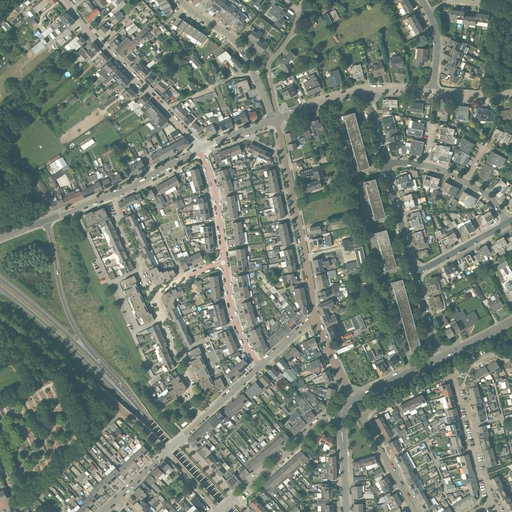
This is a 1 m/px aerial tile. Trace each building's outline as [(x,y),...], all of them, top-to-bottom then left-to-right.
[(44,11),(53,5),(57,1),(56,0),(42,0),(32,8),(30,10),(34,15),(42,9),(44,11)] [(90,3),(90,2),(87,0),(85,0),(83,2),(90,13),(94,10),(90,3)] [(106,5),(105,4),(101,0),(94,0),(102,9),(106,5)] [(206,8),(208,10),(211,6),(215,0),(209,0),(206,3),(208,5),(206,8)] [(210,10),(212,12),(222,0),(215,0),(211,6),(213,7),(210,10)] [(217,10),(219,12),(227,2),(224,0),(222,0),(212,12),(215,14),(217,10)] [(402,8),(410,4),(407,0),(404,0),(399,3),(402,8)] [(101,36),(104,34),(110,29),(113,26),(113,27),(119,21),(119,22),(125,17),(119,10),(126,4),(123,1),(122,2),(115,7),(110,11),(116,18),(111,22),(112,23),(106,28),(104,25),(96,31),(101,36)] [(162,10),(170,6),(168,1),(167,2),(160,5),(162,10)] [(220,18),(221,17),(229,7),(230,6),(231,4),(227,1),(227,2),(219,12),(221,13),(218,17),(220,18)] [(402,8),(405,14),(413,10),(410,4),(402,8)] [(278,30),(284,21),(281,18),(285,13),(273,5),(268,12),(278,19),(273,26),(278,30)] [(162,10),(165,16),(173,12),(170,6),(162,10)] [(226,16),(227,17),(234,9),(230,6),(229,7),(221,17),(223,19),(226,16)] [(85,19),(88,23),(100,12),(96,8),(85,19)] [(227,22),(228,24),(238,13),(234,9),(227,17),(229,19),(227,22)] [(328,25),(339,19),(335,10),(323,16),(328,25)] [(51,33),(57,28),(71,17),(66,12),(59,18),(59,19),(41,34),(44,38),(51,33)] [(233,22),(235,24),(241,16),(238,13),(228,24),(231,25),(233,22)] [(24,23),(27,25),(36,18),(37,17),(35,15),(24,23)] [(409,24),(417,20),(413,15),(406,19),(409,24)] [(241,30),(246,24),(243,22),(246,19),(241,16),(235,24),(237,25),(234,28),(236,30),(238,28),(241,30)] [(462,24),(469,25),(470,17),(464,16),(463,20),(462,24)] [(67,28),(68,28),(75,22),(71,17),(57,28),(51,33),(55,38),(67,28)] [(173,25),(178,28),(183,21),(178,17),(173,25)] [(36,18),(27,25),(29,28),(30,27),(31,29),(37,24),(39,22),(36,18)] [(182,33),(187,36),(187,34),(192,27),(190,25),(191,25),(193,22),(190,20),(187,24),(188,24),(183,31),(182,31),(182,33)] [(412,30),(420,26),(417,20),(409,24),(412,30)] [(178,28),(182,31),(183,31),(188,24),(187,24),(183,21),(178,28)] [(1,27),(6,32),(11,27),(6,22),(1,27)] [(138,29),(136,27),(133,23),(129,26),(131,29),(127,32),(130,36),(138,29)] [(157,36),(161,32),(157,28),(153,32),(149,28),(148,26),(145,28),(138,34),(139,35),(143,39),(145,37),(147,39),(148,37),(150,39),(155,35),(157,36)] [(412,30),(415,35),(423,31),(420,26),(412,30)] [(187,34),(188,34),(192,37),(197,30),(192,27),(187,34)] [(109,45),(114,50),(121,43),(126,37),(126,32),(123,28),(118,33),(121,36),(122,34),(123,35),(118,41),(116,39),(109,45)] [(196,42),(201,45),(207,37),(204,35),(205,34),(207,32),(204,30),(202,33),(197,30),(192,37),(197,41),(196,42)] [(254,43),(254,44),(255,45),(258,40),(258,41),(263,34),(259,31),(257,33),(252,30),(247,38),(254,43)] [(132,34),(128,38),(115,51),(118,54),(131,41),(135,38),(132,34)] [(132,42),(136,46),(143,39),(139,35),(132,41),(132,42)] [(79,45),(80,46),(85,42),(81,37),(79,39),(77,36),(67,45),(72,51),(79,45)] [(458,52),(463,54),(459,52),(462,44),(450,39),(449,43),(452,45),(453,44),(454,45),(453,49),(452,49),(459,52),(458,52)] [(262,43),(258,41),(258,40),(255,45),(253,48),(261,54),(268,44),(264,41),(262,43)] [(45,47),(40,41),(31,49),(35,54),(45,47)] [(136,46),(132,42),(126,48),(130,52),(136,46)] [(88,61),(91,58),(100,51),(93,43),(89,47),(91,49),(86,53),(82,48),(79,51),(88,62),(88,61)] [(452,52),(454,53),(452,58),(460,61),(463,54),(458,52),(459,52),(452,49),(453,49),(450,48),(448,52),(452,53),(452,52)] [(416,60),(415,60),(415,66),(421,66),(422,61),(426,62),(427,50),(417,49),(416,60)] [(100,61),(96,65),(99,69),(109,60),(100,51),(91,58),(88,61),(92,66),(94,63),(93,61),(98,56),(100,58),(99,59),(100,61)] [(226,59),(227,61),(231,57),(226,51),(216,57),(220,63),(226,59)] [(285,74),(292,70),(290,65),(289,66),(289,64),(292,61),(296,57),(290,52),(288,53),(279,63),(285,74)] [(141,59),(137,55),(136,57),(132,53),(124,60),(129,65),(132,62),(135,64),(140,59),(141,59)] [(181,63),(187,57),(184,54),(178,59),(181,63)] [(187,64),(191,60),(199,69),(203,65),(195,57),(193,54),(190,56),(184,61),(187,64)] [(401,55),(390,57),(392,69),(403,67),(401,55)] [(452,66),(458,69),(460,70),(460,69),(463,62),(460,61),(452,58),(449,56),(448,60),(451,62),(452,61),(454,62),(452,66)] [(231,57),(227,61),(228,61),(231,65),(232,64),(238,70),(242,67),(237,62),(232,57),(231,58),(231,57)] [(147,65),(138,74),(143,79),(150,72),(147,70),(155,63),(153,60),(149,63),(147,65)] [(98,73),(100,76),(102,75),(106,71),(113,64),(110,61),(106,65),(98,73)] [(140,62),(133,69),(138,74),(147,65),(145,63),(143,65),(140,62)] [(377,64),(370,65),(373,73),(375,73),(376,76),(384,74),(381,62),(377,63),(377,64)] [(102,75),(106,79),(110,76),(117,69),(113,64),(106,71),(102,75)] [(349,69),(350,76),(350,77),(351,77),(351,80),(359,78),(360,80),(364,79),(363,74),(367,72),(365,64),(356,67),(356,65),(352,66),(352,68),(349,69)] [(458,69),(452,66),(449,65),(447,69),(451,70),(451,69),(453,70),(451,75),(452,75),(451,78),(453,79),(457,81),(458,81),(459,78),(457,77),(460,70),(460,69),(460,70),(458,69)] [(121,79),(124,76),(117,69),(110,76),(106,79),(103,82),(105,85),(113,78),(116,82),(120,78),(121,79)] [(330,76),(327,77),(330,87),(336,85),(342,83),(337,70),(329,72),(330,76)] [(149,75),(144,80),(149,85),(155,80),(153,79),(157,75),(153,71),(149,75)] [(304,83),(303,83),(308,94),(317,90),(317,91),(321,90),(316,78),(315,78),(314,74),(302,80),(304,83)] [(116,82),(123,89),(130,82),(124,76),(121,79),(120,78),(116,82)] [(166,82),(162,79),(156,87),(163,92),(169,84),(166,82)] [(172,87),(175,84),(171,79),(166,82),(169,84),(172,87)] [(247,79),(235,83),(239,94),(236,95),(238,103),(247,100),(245,93),(250,91),(247,79)] [(286,88),(291,97),(297,94),(292,85),(286,88)] [(126,101),(129,100),(133,96),(134,97),(136,95),(132,91),(133,91),(133,90),(132,91),(129,88),(127,91),(126,90),(121,94),(126,101)] [(285,100),(291,97),(286,88),(280,91),(281,93),(281,94),(285,100)] [(170,98),(169,96),(165,92),(160,97),(165,103),(170,98)] [(114,95),(102,104),(105,108),(117,99),(114,95)] [(140,106),(141,107),(148,100),(144,96),(136,104),(134,100),(129,103),(131,106),(132,105),(136,109),(140,106)] [(76,97),(66,105),(69,108),(78,100),(76,97)] [(177,114),(183,109),(186,107),(187,107),(192,102),(190,99),(186,101),(187,101),(181,107),(178,105),(176,107),(175,107),(175,108),(173,110),(177,114)] [(388,107),(398,107),(398,100),(383,100),(383,105),(383,110),(388,110),(388,107)] [(144,114),(144,113),(145,112),(152,105),(149,101),(140,109),(144,114)] [(246,110),(248,115),(250,120),(257,117),(255,111),(251,113),(248,106),(250,105),(249,102),(244,104),(246,110)] [(424,104),(410,102),(409,112),(414,112),(414,110),(423,111),(423,108),(424,108),(424,107),(423,107),(424,104)] [(155,121),(162,115),(152,105),(145,112),(146,113),(145,114),(148,117),(151,115),(153,118),(154,120),(154,119),(154,120),(155,121)] [(447,121),(448,106),(449,106),(438,105),(437,112),(441,112),(440,121),(442,121),(442,123),(446,123),(446,121),(447,121)] [(469,113),(469,112),(469,107),(457,106),(457,107),(458,107),(457,115),(457,118),(463,119),(463,121),(468,121),(469,113)] [(184,117),(185,116),(187,114),(188,114),(189,113),(190,111),(187,107),(186,107),(183,109),(177,114),(182,119),(184,117)] [(501,120),(511,118),(511,107),(511,109),(502,111),(503,112),(500,113),(501,120)] [(486,121),(492,122),(493,110),(487,110),(487,109),(487,110),(483,110),(483,109),(477,108),(476,115),(486,116),(486,121)] [(189,113),(190,115),(183,121),(188,126),(196,118),(192,114),(194,111),(192,109),(190,111),(189,113)] [(239,113),(243,123),(248,121),(246,116),(248,115),(246,110),(239,113)] [(220,129),(221,128),(222,131),(227,129),(224,121),(222,116),(215,118),(212,112),(208,114),(209,118),(211,117),(212,121),(213,124),(216,123),(217,124),(218,123),(220,129)] [(237,125),(243,123),(239,113),(233,115),(237,125)] [(343,116),(348,134),(359,131),(354,113),(342,116),(343,116)] [(384,119),(382,120),(384,126),(392,124),(395,123),(393,117),(392,117),(392,115),(390,115),(388,114),(383,115),(384,119)] [(157,132),(158,133),(168,126),(170,124),(170,123),(169,124),(167,121),(162,115),(155,121),(154,120),(150,122),(155,128),(150,132),(152,135),(157,132)] [(225,120),(228,128),(233,127),(232,124),(233,124),(230,118),(225,120)] [(324,131),(322,126),(321,122),(318,122),(317,120),(310,122),(312,128),(311,129),(314,137),(315,137),(315,139),(322,137),(322,135),(321,132),(324,131)] [(410,120),(408,128),(411,128),(423,131),(425,124),(420,123),(421,121),(419,120),(418,122),(410,120)] [(195,133),(196,131),(201,126),(197,121),(195,122),(189,127),(195,133)] [(389,135),(398,132),(397,129),(394,130),(392,124),(384,126),(386,132),(389,132),(389,135)] [(209,136),(216,133),(213,125),(206,127),(209,136)] [(482,133),(483,129),(476,129),(476,125),(472,125),(472,132),(472,134),(482,138),(482,133)] [(454,137),(455,129),(449,128),(449,127),(447,127),(447,128),(442,127),(441,134),(454,137)] [(416,138),(418,138),(418,137),(422,138),(423,131),(411,128),(410,131),(408,130),(407,135),(416,137),(416,138)] [(507,144),(509,141),(511,142),(511,136),(511,137),(511,136),(511,135),(505,132),(505,133),(496,128),(491,138),(494,140),(496,137),(500,139),(500,140),(501,139),(508,143),(507,144)] [(353,152),(364,150),(359,131),(348,134),(353,152)] [(287,143),(295,140),(293,132),(285,134),(287,143)] [(390,137),(392,144),(400,142),(401,142),(399,135),(398,135),(398,134),(398,132),(389,135),(390,137)] [(177,142),(181,150),(189,145),(189,144),(180,133),(172,138),(173,141),(175,140),(176,142),(176,143),(177,142)] [(439,141),(454,144),(455,137),(454,137),(441,134),(439,141)] [(92,138),(80,146),(83,150),(95,142),(92,138)] [(459,142),(464,145),(461,151),(462,151),(468,155),(474,144),(462,138),(459,142)] [(287,143),(289,150),(297,149),(296,146),(300,145),(298,139),(295,140),(287,143)] [(405,146),(422,149),(424,143),(412,140),(411,143),(406,142),(406,145),(405,145),(405,146)] [(176,142),(170,145),(174,153),(181,150),(177,142),(176,143),(176,142)] [(406,154),(405,150),(405,146),(405,145),(401,145),(400,142),(392,144),(389,144),(391,151),(399,149),(402,148),(402,154),(406,154)] [(247,152),(252,154),(256,147),(251,144),(250,146),(247,145),(244,150),(247,151),(247,152)] [(163,149),(167,157),(174,153),(170,145),(163,149)] [(242,153),(245,152),(243,146),(240,147),(239,145),(233,147),(236,155),(242,153)] [(434,152),(448,155),(450,148),(443,146),(443,147),(436,145),(434,152)] [(422,149),(405,146),(405,150),(410,150),(409,154),(421,156),(422,149)] [(228,149),(231,157),(236,155),(233,147),(228,149)] [(261,149),(256,147),(252,154),(257,157),(261,149)] [(160,161),(167,157),(163,149),(156,152),(160,161)] [(229,158),(231,157),(228,149),(223,151),(226,159),(229,158)] [(261,149),(257,157),(262,159),(266,152),(261,149)] [(358,170),(357,171),(369,168),(364,150),(353,152),(358,170)] [(222,163),(221,161),(226,159),(223,151),(218,153),(218,154),(214,155),(218,164),(222,163)] [(468,155),(462,151),(456,162),(464,166),(470,156),(468,155)] [(154,164),(160,161),(156,152),(150,156),(154,164)] [(267,161),(266,163),(269,165),(272,159),(269,158),(271,154),(266,152),(262,159),(267,161)] [(448,155),(434,152),(433,159),(447,162),(448,155)] [(485,164),(492,168),(492,167),(493,168),(495,165),(499,167),(501,164),(503,165),(506,159),(499,155),(497,154),(496,154),(492,152),(485,164)] [(138,158),(136,154),(131,156),(140,172),(145,169),(141,160),(138,162),(136,159),(138,158)] [(129,166),(133,175),(140,172),(131,156),(130,157),(130,158),(126,161),(129,166)] [(54,174),(57,172),(59,170),(54,162),(45,168),(50,176),(51,175),(54,174)] [(492,168),(485,164),(484,163),(482,167),(483,168),(482,170),(478,176),(485,179),(487,175),(489,177),(494,169),(493,168),(492,167),(492,168)] [(62,168),(65,174),(71,171),(68,165),(62,168)] [(323,177),(325,177),(321,165),(320,165),(317,167),(312,168),(314,175),(316,181),(324,178),(323,177)] [(234,172),(235,172),(234,172),(234,169),(231,170),(231,167),(218,171),(220,177),(228,174),(234,172)] [(301,180),(314,175),(312,168),(298,173),(301,180)] [(112,170),(107,173),(113,185),(122,181),(119,174),(114,176),(112,170)] [(222,182),(230,180),(229,176),(237,174),(236,172),(234,172),(235,172),(234,172),(228,174),(220,177),(222,182)] [(412,181),(410,174),(408,175),(407,172),(400,174),(401,177),(398,178),(400,184),(403,183),(408,181),(411,181),(412,181)] [(96,176),(99,182),(103,190),(112,186),(107,174),(103,176),(102,173),(96,176)] [(92,185),(96,193),(103,190),(99,182),(96,176),(96,174),(89,177),(92,185)] [(47,178),(50,185),(55,182),(54,181),(51,175),(50,176),(47,178)] [(429,189),(429,187),(432,177),(426,175),(425,178),(420,176),(420,177),(422,185),(423,188),(429,189)] [(174,187),(179,184),(175,176),(170,179),(174,187)] [(312,182),(315,190),(322,187),(324,186),(323,183),(326,182),(325,177),(323,177),(324,178),(316,181),(312,182)] [(432,177),(429,187),(437,190),(440,179),(432,177)] [(49,200),(45,193),(47,191),(40,178),(35,181),(37,185),(33,187),(39,196),(41,198),(44,203),(49,200)] [(169,189),(174,187),(170,179),(165,182),(169,189)] [(223,187),(231,185),(236,183),(242,181),(241,179),(231,182),(230,180),(222,182),(223,187)] [(364,182),(369,201),(380,198),(375,179),(363,182),(363,183),(364,182)] [(509,188),(501,180),(494,188),(497,190),(498,189),(504,195),(503,194),(509,188)] [(404,189),(405,192),(413,190),(411,181),(408,181),(403,183),(404,189)] [(165,192),(169,189),(165,182),(161,184),(165,192)] [(306,193),(315,190),(312,182),(303,185),(306,193)] [(441,190),(445,191),(445,190),(449,192),(452,186),(445,182),(441,190)] [(225,193),(238,189),(236,183),(231,185),(223,187),(225,193)] [(160,195),(165,192),(161,184),(156,187),(160,195)] [(86,188),(90,196),(96,193),(92,185),(86,188)] [(452,195),(455,197),(459,189),(452,186),(449,192),(448,193),(447,196),(450,198),(450,197),(451,197),(452,195)] [(79,191),(80,192),(83,199),(90,196),(86,188),(80,191),(79,191)] [(73,192),(76,201),(83,199),(80,192),(79,191),(80,191),(79,189),(74,191),(73,192)] [(149,200),(155,197),(151,190),(145,193),(149,200)] [(414,193),(414,191),(413,190),(405,192),(406,195),(403,196),(405,203),(413,200),(412,194),(414,193)] [(59,208),(65,206),(62,198),(62,197),(59,191),(57,192),(58,195),(59,199),(56,200),(56,201),(57,201),(59,208)] [(459,200),(466,204),(470,196),(464,192),(459,200)] [(65,206),(73,203),(69,193),(68,193),(69,196),(62,198),(65,206)] [(139,202),(142,201),(139,193),(134,196),(137,203),(137,204),(139,203),(140,203),(139,202)] [(137,203),(134,196),(133,195),(128,197),(131,204),(134,203),(134,204),(137,203)] [(162,205),(161,202),(158,197),(158,196),(155,198),(155,199),(155,200),(160,209),(163,207),(162,205)] [(466,204),(472,208),(477,200),(470,196),(466,204)] [(49,200),(53,210),(59,208),(57,201),(56,201),(56,200),(55,197),(49,200)] [(129,207),(128,206),(131,204),(128,197),(122,200),(123,201),(126,208),(127,208),(129,207)] [(198,204),(207,203),(206,197),(197,199),(198,202),(190,203),(190,206),(193,206),(194,205),(198,204)] [(373,220),(385,217),(380,198),(369,201),(374,220),(373,220)] [(410,208),(410,211),(421,208),(421,205),(415,206),(413,200),(405,203),(407,209),(410,208)] [(456,200),(452,206),(449,212),(460,213),(461,211),(455,208),(459,202),(456,200)] [(124,209),(125,210),(127,209),(127,208),(126,208),(123,201),(118,203),(121,210),(124,209)] [(275,214),(283,212),(282,206),(274,208),(271,209),(272,212),(265,213),(265,216),(267,215),(269,215),(275,213),(275,214)] [(100,222),(101,222),(108,218),(103,208),(92,213),(92,211),(83,215),(88,226),(96,222),(96,221),(98,220),(100,222)] [(418,219),(421,218),(420,212),(422,211),(421,208),(410,211),(411,214),(413,220),(418,219)] [(483,215),(488,223),(495,220),(490,211),(483,215)] [(128,223),(135,220),(134,217),(135,217),(134,214),(130,216),(125,218),(128,223)] [(481,227),(488,223),(483,215),(477,219),(481,227)] [(100,225),(101,228),(112,223),(109,218),(108,218),(101,222),(102,224),(100,225)] [(414,227),(415,229),(424,227),(423,224),(421,218),(418,219),(413,220),(410,221),(412,227),(414,227)] [(131,228),(139,225),(139,224),(138,222),(137,223),(135,220),(128,223),(130,229),(131,228)] [(473,226),(471,222),(465,225),(470,233),(476,230),(473,226)] [(106,232),(114,228),(112,223),(101,228),(100,228),(103,233),(106,232)] [(139,224),(139,225),(131,228),(134,233),(141,230),(140,227),(141,226),(140,224),(139,224)] [(321,232),(321,231),(320,226),(320,225),(319,226),(309,228),(311,234),(320,232),(321,232)] [(463,235),(464,237),(470,233),(465,225),(458,229),(462,235),(463,235)] [(415,240),(423,237),(422,231),(425,230),(424,227),(415,229),(416,232),(413,233),(415,240)] [(109,237),(116,234),(114,228),(106,232),(107,235),(108,234),(109,237)] [(136,238),(144,234),(143,232),(142,232),(141,230),(134,233),(136,238)] [(375,233),(380,252),(391,249),(386,230),(374,233),(375,233)] [(440,240),(445,247),(451,244),(445,233),(446,233),(445,233),(442,234),(440,230),(435,232),(436,239),(440,238),(441,240),(440,240)] [(458,240),(452,230),(449,232),(446,233),(445,233),(451,244),(458,240)] [(110,243),(119,239),(116,234),(109,237),(110,240),(109,240),(110,243)] [(138,243),(146,240),(145,237),(144,234),(136,238),(138,243)] [(345,267),(347,272),(366,263),(360,237),(354,238),(354,240),(350,241),(349,240),(341,241),(342,243),(341,244),(343,246),(344,251),(354,249),(357,261),(345,264),(346,267),(345,267)] [(429,246),(428,243),(425,243),(423,237),(415,240),(417,246),(419,245),(420,248),(429,246)] [(511,243),(509,238),(505,240),(504,237),(499,240),(505,250),(508,248),(507,247),(511,245),(511,247),(511,243)] [(314,247),(322,245),(321,238),(312,240),(314,247)] [(114,247),(121,244),(119,239),(110,243),(111,245),(112,245),(114,247)] [(138,243),(141,249),(148,246),(149,245),(148,242),(147,243),(146,240),(138,243)] [(502,252),(505,250),(499,240),(494,242),(496,246),(492,247),(496,254),(502,251),(502,252)] [(213,243),(205,244),(206,253),(213,252),(213,248),(214,248),(213,243)] [(115,253),(123,249),(121,244),(114,247),(115,250),(114,251),(115,253)] [(493,254),(493,255),(496,254),(492,247),(488,249),(487,245),(482,248),(486,255),(487,258),(493,254)] [(139,249),(141,255),(149,252),(148,249),(148,248),(148,246),(141,249),(139,249)] [(429,246),(420,248),(421,251),(418,252),(420,258),(428,256),(427,250),(430,249),(429,246)] [(484,256),(486,255),(482,248),(477,250),(479,254),(475,256),(479,262),(485,259),(484,256)] [(118,258),(126,254),(123,249),(115,253),(116,255),(117,255),(118,258)] [(284,256),(292,254),(291,249),(286,250),(279,252),(280,257),(284,256)] [(384,271),(396,268),(394,259),(391,249),(380,252),(385,270),(384,271)] [(144,260),(152,256),(151,254),(150,254),(149,252),(141,255),(144,260)] [(194,255),(198,263),(203,260),(200,253),(194,255)] [(120,260),(119,261),(120,264),(121,263),(128,260),(128,259),(126,254),(118,258),(120,260)] [(479,262),(475,256),(472,258),(470,254),(465,257),(469,264),(471,267),(476,265),(476,264),(479,262)] [(193,265),(198,263),(194,255),(189,257),(193,265)] [(146,265),(153,262),(152,259),(153,259),(152,256),(144,260),(146,265)] [(188,267),(193,265),(189,257),(184,259),(188,267)] [(467,266),(469,264),(465,257),(460,260),(462,263),(459,265),(462,271),(468,268),(467,266)] [(314,267),(329,264),(328,261),(322,262),(321,258),(312,260),(314,267)] [(123,265),(124,267),(124,268),(132,264),(129,259),(128,259),(128,260),(121,263),(122,265),(123,265)] [(183,270),(188,267),(184,259),(179,262),(183,270)] [(148,270),(157,267),(157,266),(156,264),(155,264),(153,262),(146,265),(148,270)] [(462,271),(459,265),(455,267),(453,263),(448,266),(452,274),(455,272),(456,274),(462,271)] [(134,270),(132,264),(124,268),(124,267),(120,269),(120,270),(121,270),(123,274),(122,275),(134,270)] [(315,273),(324,271),(324,268),(330,266),(329,264),(314,267),(315,273)] [(450,275),(452,274),(448,266),(444,269),(445,272),(442,274),(444,278),(447,284),(450,282),(448,279),(451,277),(450,275)] [(151,275),(159,272),(157,267),(148,270),(151,275)] [(168,271),(171,279),(176,276),(173,269),(168,271)] [(166,281),(171,279),(168,271),(167,270),(162,273),(166,281)] [(158,284),(166,281),(162,273),(162,272),(160,271),(159,272),(151,275),(154,283),(158,284)] [(316,275),(317,281),(327,279),(333,278),(332,274),(325,276),(325,273),(316,275)] [(285,285),(286,288),(293,287),(292,283),(297,282),(296,276),(294,276),(293,274),(282,276),(284,285),(285,285)] [(129,300),(131,304),(142,299),(139,292),(138,293),(135,286),(138,285),(134,276),(124,280),(126,284),(124,284),(127,290),(124,291),(125,295),(127,294),(128,297),(130,297),(131,299),(129,300)] [(437,277),(429,279),(430,285),(436,284),(439,283),(439,281),(437,277)] [(317,281),(319,289),(329,287),(327,279),(317,281)] [(390,283),(391,283),(396,300),(407,297),(404,289),(402,279),(390,283)] [(506,301),(509,299),(510,301),(511,300),(511,299),(511,298),(511,284),(511,285),(510,284),(509,283),(508,283),(505,284),(505,285),(505,286),(507,289),(509,288),(510,291),(507,293),(507,294),(507,295),(503,297),(506,301)] [(433,294),(441,292),(441,289),(438,290),(436,284),(430,285),(428,286),(429,292),(432,292),(433,294)] [(179,296),(184,293),(181,286),(175,289),(179,296)] [(474,298),(477,296),(473,289),(471,286),(464,290),(467,294),(470,292),(474,298)] [(477,296),(479,299),(481,302),(485,300),(478,287),(473,289),(477,296)] [(285,288),(276,290),(283,298),(286,295),(285,295),(289,295),(288,291),(286,291),(285,288)] [(297,303),(305,298),(303,288),(294,289),(296,303),(297,303)] [(321,298),(326,297),(326,296),(331,295),(330,294),(334,293),(339,292),(338,288),(329,290),(319,292),(320,292),(319,293),(319,295),(320,295),(321,298)] [(179,297),(179,296),(175,289),(170,291),(174,299),(179,297)] [(174,300),(174,299),(170,291),(163,294),(161,299),(164,306),(173,302),(174,302),(174,300)] [(433,305),(441,302),(445,301),(443,295),(442,295),(441,292),(433,294),(434,298),(431,298),(433,305)] [(489,302),(488,302),(490,306),(491,305),(493,310),(496,309),(496,311),(500,309),(499,307),(503,305),(498,298),(500,297),(497,293),(494,295),(493,294),(490,296),(490,297),(487,299),(489,302)] [(290,307),(292,305),(288,300),(287,299),(288,299),(287,297),(286,295),(283,298),(286,302),(289,304),(290,307)] [(396,300),(401,318),(412,315),(407,297),(396,300)] [(302,309),(306,306),(305,298),(297,303),(299,307),(300,310),(301,310),(302,309)] [(325,303),(327,308),(329,308),(337,304),(334,298),(325,303)] [(142,299),(131,304),(133,307),(134,307),(135,309),(134,310),(135,313),(134,314),(136,318),(135,318),(136,320),(139,319),(138,317),(139,316),(141,322),(143,321),(144,325),(154,320),(150,311),(147,312),(144,306),(145,305),(142,299)] [(164,306),(167,311),(175,308),(173,302),(164,306)] [(291,317),(297,325),(302,321),(296,314),(295,312),(295,313),(294,311),(292,309),(290,307),(289,304),(286,302),(281,306),(284,308),(291,317)] [(436,316),(443,312),(446,311),(445,308),(443,309),(441,302),(433,305),(434,311),(435,311),(436,316)] [(214,311),(223,309),(221,303),(213,305),(214,308),(206,310),(206,313),(214,311)] [(329,308),(327,308),(325,303),(318,306),(322,316),(328,314),(328,313),(334,311),(333,309),(330,310),(329,308)] [(302,309),(301,310),(300,310),(298,312),(297,311),(295,312),(296,314),(302,321),(307,317),(307,316),(308,315),(308,314),(306,306),(302,309)] [(167,311),(169,316),(177,313),(175,310),(176,310),(175,307),(175,308),(167,311)] [(455,307),(452,309),(457,319),(458,321),(462,319),(465,324),(465,325),(467,329),(472,326),(471,324),(473,323),(473,324),(479,320),(474,311),(466,316),(463,311),(459,313),(455,307)] [(215,316),(224,314),(223,309),(214,311),(206,313),(207,315),(209,315),(210,318),(215,316)] [(283,321),(291,330),(297,325),(291,317),(290,318),(285,312),(284,312),(281,314),(281,315),(282,316),(280,318),(281,319),(283,321)] [(450,338),(456,335),(452,328),(449,323),(445,316),(443,312),(436,316),(435,317),(437,321),(442,318),(447,329),(445,330),(449,339),(450,338)] [(173,321),(180,318),(179,315),(178,316),(177,313),(169,316),(172,322),(173,321)] [(326,328),(333,325),(338,323),(334,314),(329,316),(328,314),(322,316),(323,320),(326,328)] [(366,329),(360,314),(353,317),(355,321),(356,320),(358,325),(358,326),(360,329),(361,331),(366,329)] [(406,336),(417,334),(412,315),(401,318),(406,336)] [(173,321),(175,327),(182,323),(181,320),(182,320),(181,317),(180,318),(173,321)] [(280,327),(280,328),(286,335),(291,330),(283,321),(281,319),(280,318),(280,317),(276,321),(278,323),(278,324),(280,327)] [(274,332),(273,333),(280,340),(286,335),(280,328),(280,327),(279,328),(277,325),(276,323),(272,319),(270,320),(271,326),(271,327),(272,330),(274,332)] [(455,320),(449,323),(452,328),(456,335),(461,332),(455,320)] [(338,323),(333,325),(326,328),(328,332),(331,339),(345,333),(340,322),(338,323)] [(177,332),(186,328),(185,325),(184,326),(182,323),(175,327),(177,332)] [(152,333),(160,330),(157,324),(150,328),(147,329),(149,334),(152,333)] [(253,336),(260,333),(258,327),(250,331),(253,336)] [(180,337),(187,333),(186,331),(187,330),(186,328),(177,332),(180,337)] [(361,332),(361,331),(360,329),(351,332),(343,335),(340,336),(340,337),(338,337),(339,340),(341,339),(342,341),(346,340),(346,339),(353,336),(353,337),(358,334),(358,333),(361,332)] [(155,338),(162,335),(160,330),(152,333),(153,336),(155,338)] [(223,338),(231,335),(228,330),(226,330),(221,333),(223,338)] [(190,338),(190,337),(189,336),(188,336),(187,333),(180,337),(182,342),(190,338)] [(255,341),(263,338),(260,333),(253,336),(255,341)] [(273,333),(268,337),(271,348),(280,340),(273,333)] [(417,334),(406,336),(411,354),(410,355),(422,352),(419,342),(417,334)] [(156,344),(165,340),(162,335),(155,338),(156,341),(155,342),(156,344)] [(225,343),(233,340),(231,335),(223,338),(225,343)] [(190,338),(182,342),(184,347),(192,344),(190,341),(191,340),(190,338)] [(257,346),(265,343),(263,338),(255,341),(257,346)] [(312,351),(312,350),(313,350),(318,348),(317,345),(314,338),(308,341),(312,351)] [(157,346),(158,346),(159,349),(165,346),(167,346),(165,340),(156,344),(157,346)] [(227,346),(219,349),(220,352),(235,345),(233,340),(225,343),(227,346)] [(336,351),(338,354),(355,347),(353,344),(352,344),(351,340),(346,342),(348,346),(336,351)] [(302,351),(305,356),(313,353),(312,350),(312,351),(308,341),(302,343),(305,349),(302,351)] [(265,343),(257,346),(259,351),(261,350),(264,355),(269,350),(268,348),(267,348),(265,343)] [(222,354),(229,351),(230,354),(238,350),(235,345),(220,352),(217,354),(216,354),(217,356),(218,356),(219,360),(224,358),(222,354)] [(158,353),(159,356),(168,352),(165,346),(159,349),(158,349),(159,352),(158,353)] [(196,375),(207,370),(204,363),(203,364),(200,358),(203,356),(199,347),(189,351),(190,355),(189,355),(191,361),(188,362),(190,366),(191,366),(193,369),(194,368),(196,371),(194,371),(196,375)] [(301,351),(299,353),(294,348),(289,352),(295,358),(298,355),(301,358),(304,355),(301,351)] [(370,362),(374,360),(376,359),(375,357),(372,350),(371,351),(369,351),(369,352),(366,353),(370,362)] [(162,360),(170,357),(168,352),(159,356),(160,358),(161,357),(162,360)] [(292,360),(295,358),(289,352),(285,356),(289,361),(287,363),(290,366),(292,364),(294,362),(292,360)] [(345,356),(347,361),(356,357),(353,352),(345,356)] [(380,354),(379,358),(375,361),(380,371),(381,370),(382,372),(388,369),(385,363),(387,362),(386,362),(384,356),(383,353),(380,354)] [(388,354),(384,356),(386,362),(388,361),(391,366),(392,367),(395,366),(395,364),(398,362),(393,353),(389,356),(388,354)] [(163,363),(164,366),(172,362),(170,357),(162,360),(164,363),(163,363)] [(313,367),(324,362),(322,357),(315,360),(308,364),(309,366),(308,367),(308,369),(309,368),(309,369),(313,367)] [(358,362),(356,357),(347,361),(350,366),(358,362)] [(239,363),(244,369),(249,365),(243,359),(239,363)] [(286,366),(287,365),(281,359),(277,364),(282,370),(284,371),(287,368),(286,366)] [(491,364),(496,372),(501,369),(496,361),(492,364),(491,364)] [(165,368),(166,368),(167,371),(175,367),(172,362),(164,366),(165,368)] [(310,371),(310,373),(326,366),(324,362),(313,367),(309,369),(309,368),(308,369),(309,369),(307,370),(308,372),(310,371)] [(235,367),(240,373),(244,369),(239,363),(235,367)] [(486,367),(490,374),(490,375),(496,372),(491,364),(490,364),(490,365),(486,367)] [(485,377),(490,374),(486,367),(485,366),(481,369),(480,369),(485,377)] [(231,370),(236,377),(240,373),(235,367),(231,370)] [(354,377),(364,372),(363,372),(361,367),(352,371),(355,376),(354,377)] [(274,383),(275,384),(283,376),(282,374),(279,371),(277,373),(272,368),(267,372),(276,381),(274,383)] [(297,373),(292,368),(290,370),(288,368),(282,374),(283,376),(286,379),(290,383),(296,378),(296,377),(295,375),(297,373)] [(480,380),(485,377),(480,369),(479,370),(475,373),(480,380)] [(210,376),(207,370),(196,375),(198,379),(199,378),(200,381),(198,381),(200,384),(198,385),(200,389),(203,388),(204,390),(206,393),(207,392),(209,396),(219,391),(218,390),(225,387),(224,385),(224,384),(221,378),(221,377),(214,380),(215,382),(212,383),(209,377),(210,376)] [(236,377),(231,370),(226,374),(232,381),(236,377)] [(318,380),(330,375),(328,370),(321,373),(322,375),(321,376),(312,380),(313,382),(316,381),(318,380)] [(168,375),(171,380),(178,375),(174,371),(168,375)] [(364,372),(354,377),(357,382),(358,381),(358,382),(362,381),(362,380),(366,377),(364,372)] [(469,388),(478,386),(477,382),(480,380),(475,373),(470,376),(471,378),(469,380),(471,386),(468,386),(469,388)] [(170,381),(173,385),(181,380),(178,375),(171,380),(170,381)] [(268,389),(272,384),(264,375),(259,379),(268,389)] [(332,382),(331,379),(332,379),(330,375),(318,380),(316,381),(317,383),(324,380),(325,383),(325,382),(325,385),(328,385),(328,384),(332,382)] [(306,388),(307,386),(307,384),(305,384),(303,381),(303,379),(298,381),(300,387),(306,388)] [(173,388),(178,396),(185,391),(186,387),(181,380),(173,385),(172,386),(172,387),(173,388)] [(263,392),(261,389),(255,383),(250,388),(256,394),(258,396),(261,394),(263,392),(268,397),(270,395),(266,390),(263,392)] [(315,390),(316,390),(334,394),(335,390),(333,389),(333,385),(328,384),(328,385),(327,388),(327,390),(322,389),(323,388),(318,387),(318,388),(312,387),(309,386),(307,386),(306,388),(311,389),(315,390)] [(470,394),(479,392),(478,386),(469,388),(470,393),(470,394)] [(173,399),(178,396),(173,388),(168,392),(173,399)] [(251,399),(256,394),(250,388),(245,392),(251,399)] [(169,402),(173,399),(168,392),(166,389),(162,392),(164,395),(164,396),(169,402)] [(286,397),(280,390),(278,392),(284,398),(286,397)] [(305,392),(314,401),(322,410),(326,407),(321,401),(319,403),(316,399),(317,398),(315,397),(315,395),(306,390),(305,392)] [(315,393),(326,396),(325,398),(333,399),(334,394),(316,390),(315,393)] [(314,401),(305,392),(302,395),(306,399),(304,401),(306,403),(312,410),(314,408),(318,414),(322,410),(314,401)] [(481,397),(479,392),(470,394),(470,395),(472,400),(481,397)] [(237,396),(246,405),(249,402),(242,394),(241,395),(239,394),(237,396)] [(423,403),(426,402),(422,395),(416,398),(420,405),(423,403)] [(446,402),(453,401),(452,395),(445,397),(441,398),(443,403),(446,402)] [(164,406),(169,402),(164,396),(161,397),(161,396),(159,398),(164,406)] [(235,401),(242,408),(246,405),(237,396),(235,398),(236,399),(235,401)] [(473,405),(484,403),(485,402),(483,396),(481,397),(472,400),(473,405)] [(159,409),(164,406),(159,398),(157,399),(157,400),(155,402),(159,409)] [(420,406),(420,405),(416,398),(411,400),(415,409),(420,406)] [(405,403),(410,412),(410,411),(415,409),(411,400),(405,403)] [(238,412),(242,408),(235,401),(233,402),(232,401),(230,403),(238,412)] [(300,407),(311,420),(315,417),(314,416),(316,414),(312,410),(306,403),(306,402),(300,407)] [(234,415),(238,412),(230,403),(227,405),(229,406),(227,408),(234,415)] [(400,405),(404,415),(410,413),(410,411),(410,412),(405,403),(400,405)] [(473,411),(473,412),(483,409),(486,408),(485,405),(484,403),(473,405),(472,406),(473,411)] [(306,424),(308,423),(311,420),(300,407),(299,408),(298,407),(294,410),(298,414),(299,416),(300,417),(306,424)] [(222,410),(230,419),(234,415),(227,408),(226,409),(224,408),(222,410)] [(449,416),(457,414),(455,408),(447,410),(445,413),(446,417),(449,416)] [(474,412),(475,417),(484,415),(487,414),(486,411),(483,412),(483,409),(473,412),(474,412)] [(220,422),(225,418),(219,411),(213,416),(220,422)] [(378,425),(384,421),(387,419),(384,414),(375,420),(378,425)] [(445,423),(450,422),(458,420),(457,414),(449,416),(446,417),(443,418),(444,420),(444,421),(444,420),(445,423)] [(475,418),(476,423),(486,421),(484,415),(475,417),(475,418)] [(220,430),(216,426),(220,422),(213,416),(208,421),(214,428),(218,432),(220,430)] [(293,425),(299,431),(306,424),(300,417),(292,423),(293,425)] [(211,430),(214,428),(208,421),(203,425),(213,437),(216,435),(213,431),(212,432),(211,430)] [(378,425),(380,430),(387,426),(384,421),(378,425)] [(114,431),(118,435),(121,437),(124,434),(121,432),(117,428),(113,423),(109,427),(113,431),(114,431)] [(450,431),(459,429),(458,423),(449,425),(450,431)] [(212,438),(213,437),(203,425),(196,432),(202,438),(206,443),(207,444),(210,442),(209,441),(209,440),(207,437),(209,435),(212,438)] [(293,425),(288,429),(294,435),(299,431),(293,425)] [(479,433),(488,431),(487,425),(478,427),(479,432),(479,433)] [(383,435),(390,431),(387,426),(380,430),(383,435)] [(278,433),(286,442),(290,439),(282,430),(278,433)] [(386,440),(393,436),(390,431),(383,435),(386,440)] [(479,434),(481,439),(488,437),(490,437),(488,431),(479,433),(479,434)] [(201,447),(204,444),(200,440),(202,438),(196,432),(192,436),(197,443),(201,447)] [(274,437),(282,446),(286,442),(278,433),(274,437)] [(322,434),(320,438),(318,436),(314,442),(317,445),(320,442),(324,444),(328,437),(322,434)] [(201,450),(196,444),(197,443),(192,436),(188,440),(188,442),(198,453),(201,450)] [(270,440),(278,449),(282,446),(274,437),(270,440)] [(328,437),(324,444),(330,447),(333,439),(328,437)] [(480,444),(481,445),(490,443),(488,437),(481,439),(479,439),(481,444),(480,444)] [(396,439),(388,443),(391,449),(399,445),(401,444),(398,439),(396,439)] [(138,449),(144,456),(145,454),(146,454),(149,452),(146,448),(147,447),(141,440),(138,443),(142,447),(138,449)] [(270,440),(267,444),(274,452),(278,449),(270,440)] [(454,448),(461,447),(461,446),(460,441),(451,443),(452,446),(449,447),(449,450),(453,449),(454,449),(454,448)] [(483,450),(491,448),(490,443),(481,445),(481,446),(482,451),(483,450)] [(263,447),(270,456),(274,452),(267,444),(263,447)] [(394,454),(402,450),(399,445),(391,449),(394,454)] [(201,450),(198,453),(204,459),(211,452),(205,446),(201,450)] [(461,446),(461,447),(454,448),(454,449),(455,454),(464,452),(463,447),(463,446),(461,446)] [(259,450),(267,459),(270,456),(263,447),(259,450)] [(484,451),(485,456),(494,454),(492,448),(491,448),(483,450),(483,451),(484,451)] [(134,453),(140,460),(144,456),(138,449),(134,453)] [(204,460),(209,465),(218,456),(223,451),(220,449),(213,456),(214,456),(214,457),(211,454),(204,460)] [(255,454),(263,463),(267,459),(259,450),(255,454)] [(306,453),(311,458),(315,456),(309,450),(306,453)] [(305,463),(309,460),(301,451),(297,454),(305,463)] [(132,455),(130,458),(136,464),(140,460),(134,453),(132,455)] [(328,462),(336,462),(335,456),(335,453),(328,454),(323,454),(323,455),(323,457),(325,457),(325,463),(328,463),(328,462)] [(396,458),(399,463),(407,458),(404,453),(396,458)] [(99,455),(97,457),(102,462),(104,464),(106,463),(104,461),(107,458),(103,454),(101,456),(99,455)] [(251,457),(259,466),(263,463),(255,454),(251,457)] [(301,467),(305,463),(297,454),(293,458),(301,467)] [(460,462),(469,460),(468,454),(459,456),(460,462)] [(486,462),(495,459),(494,454),(485,456),(486,461),(486,462)] [(124,459),(131,468),(136,464),(130,458),(128,455),(124,459)] [(213,469),(214,467),(216,469),(223,461),(224,461),(222,458),(221,459),(218,456),(209,465),(213,469)] [(247,461),(255,469),(259,466),(251,457),(247,461)] [(297,470),(301,467),(293,458),(289,461),(297,470)] [(399,463),(401,468),(410,463),(407,458),(399,463)] [(121,466),(127,472),(131,468),(124,459),(123,459),(119,463),(121,466)] [(366,470),(365,466),(363,459),(358,461),(361,472),(366,470)] [(495,459),(486,462),(487,463),(488,468),(497,465),(495,459)] [(462,468),(471,466),(469,460),(460,462),(462,468)] [(169,470),(171,472),(173,470),(164,461),(159,465),(166,472),(169,470)] [(229,468),(223,461),(216,469),(217,470),(215,472),(220,477),(221,476),(224,472),(229,468)] [(246,466),(246,467),(251,473),(255,469),(247,461),(244,464),(246,466)] [(293,473),(297,470),(289,461),(285,465),(293,473)] [(355,473),(361,472),(358,461),(352,462),(355,473)] [(405,473),(412,470),(413,469),(410,463),(401,468),(404,473),(405,473)] [(108,469),(117,478),(118,477),(119,477),(121,474),(123,476),(121,474),(117,470),(117,469),(115,467),(115,468),(113,465),(108,469)] [(289,477),(293,473),(285,465),(282,468),(289,477)] [(117,469),(117,470),(121,474),(123,476),(126,474),(126,473),(127,472),(121,466),(117,469)] [(462,468),(463,474),(465,473),(473,471),(472,471),(471,466),(462,468)] [(158,478),(163,473),(157,467),(150,474),(156,481),(162,486),(166,491),(168,488),(158,478)] [(285,480),(289,477),(282,468),(278,472),(285,480)] [(107,476),(112,482),(117,478),(108,469),(104,473),(107,476)] [(403,474),(406,479),(415,475),(412,470),(405,473),(404,473),(403,474)] [(465,473),(466,479),(475,477),(473,471),(472,471),(473,471),(465,473)] [(281,484),(285,480),(278,472),(274,475),(281,484)] [(237,475),(234,473),(225,481),(233,489),(242,481),(237,476),(239,475),(238,474),(237,475)] [(85,478),(81,474),(76,478),(80,482),(83,480),(85,483),(87,481),(85,478)] [(158,493),(161,490),(153,483),(156,481),(150,474),(144,479),(149,484),(158,493)] [(284,486),(281,484),(274,475),(270,478),(278,487),(280,489),(284,486)] [(409,484),(417,480),(415,475),(406,479),(409,484)] [(102,480),(108,486),(112,482),(107,476),(102,480)] [(376,483),(378,482),(380,487),(389,482),(386,477),(383,479),(381,476),(374,479),(376,483)] [(501,481),(500,480),(498,476),(490,480),(492,485),(492,486),(501,481)] [(467,485),(476,483),(475,477),(466,479),(467,485)] [(274,491),(278,487),(270,478),(266,482),(274,491)] [(98,484),(104,490),(108,486),(102,480),(98,484)] [(412,490),(419,486),(420,485),(417,480),(409,484),(412,489),(412,490),(412,489),(412,490)] [(493,486),(495,491),(502,487),(503,487),(501,481),(492,486),(493,486)] [(52,484),(58,490),(61,488),(55,482),(52,484)] [(139,487),(145,493),(149,489),(143,482),(140,485),(140,486),(139,487)] [(270,494),(274,491),(266,482),(262,485),(270,494)] [(353,492),(361,492),(364,492),(364,486),(365,486),(364,482),(357,483),(357,486),(353,486),(353,492)] [(387,490),(388,490),(392,487),(389,482),(380,487),(383,492),(385,491),(387,490)] [(469,491),(478,488),(476,483),(467,485),(469,491)] [(94,488),(99,494),(104,490),(98,484),(94,488)] [(324,493),(332,493),(332,487),(331,487),(331,484),(320,484),(320,487),(321,487),(321,493),(324,493)] [(411,490),(414,496),(422,491),(425,489),(422,485),(420,485),(419,486),(412,490),(412,489),(412,490),(411,490)] [(147,495),(145,493),(139,487),(133,493),(137,497),(136,498),(136,500),(137,501),(132,505),(138,511),(144,506),(147,504),(143,500),(143,499),(147,495)] [(496,496),(497,497),(505,492),(502,487),(495,491),(494,491),(497,496),(496,496)] [(94,488),(89,492),(91,494),(95,498),(96,498),(98,496),(98,495),(99,494),(94,488)] [(467,496),(472,504),(477,501),(475,499),(478,497),(476,491),(478,490),(478,488),(469,491),(470,494),(467,496)] [(414,496),(417,501),(425,496),(422,491),(414,496)] [(501,501),(508,497),(505,492),(497,497),(500,502),(501,501)] [(328,502),(328,499),(332,499),(332,493),(324,493),(317,493),(317,496),(317,499),(317,503),(328,502)] [(391,503),(398,499),(395,493),(391,495),(389,493),(382,496),(383,497),(382,497),(385,502),(380,505),(382,508),(391,503)] [(91,494),(87,498),(92,504),(94,503),(95,503),(97,500),(96,498),(95,498),(91,494)] [(420,506),(428,501),(425,496),(417,501),(420,506)] [(462,499),(467,507),(472,504),(467,496),(462,499)] [(501,502),(504,506),(505,506),(504,506),(511,502),(509,496),(508,497),(501,501),(501,502)] [(83,502),(84,504),(89,508),(91,506),(91,505),(92,504),(87,498),(83,502)] [(250,504),(254,508),(259,503),(255,499),(250,504)] [(390,511),(393,511),(399,509),(398,506),(401,504),(398,499),(391,503),(394,508),(389,510),(390,511)] [(457,502),(461,510),(467,507),(462,499),(457,502)] [(423,511),(431,506),(434,505),(431,500),(428,501),(420,506),(423,511)] [(199,511),(194,506),(190,509),(183,501),(179,504),(186,511),(199,511)] [(321,511),(333,511),(333,505),(328,505),(328,502),(317,503),(317,506),(320,506),(321,511)] [(457,502),(451,506),(454,509),(455,511),(458,511),(461,510),(457,502)] [(254,508),(257,511),(258,511),(263,508),(259,503),(254,508)] [(267,503),(262,507),(266,511),(271,507),(267,503)]
